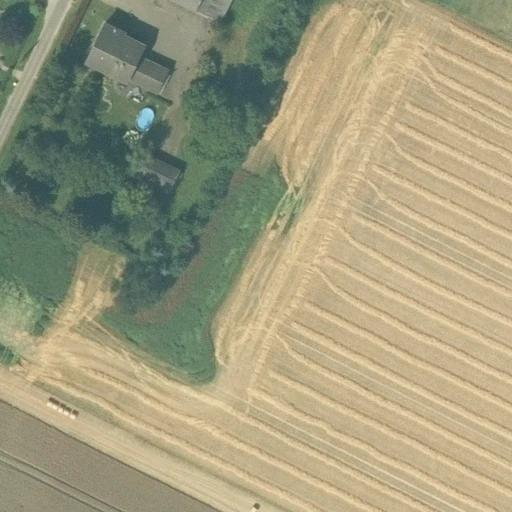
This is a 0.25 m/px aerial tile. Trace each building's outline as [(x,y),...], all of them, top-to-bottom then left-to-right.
[(173,0),(196,11),(201,0),(173,0)] [(231,0),(201,0),(196,11),(220,23),(231,0)] [(87,60),(129,80),(129,78),(140,57),(145,46),(124,35),(125,34),(105,24),(104,26),(87,60)] [(168,71),(140,57),(129,78),(158,92),(168,71)] [(223,111),(204,101),(197,114),(217,124),(223,111)] [(189,129),(209,139),(217,124),(197,114),(189,129)] [(179,171),(144,154),(133,176),(169,193),(179,171)]
